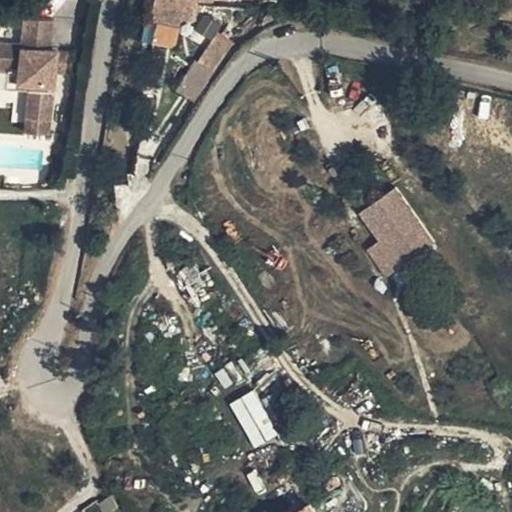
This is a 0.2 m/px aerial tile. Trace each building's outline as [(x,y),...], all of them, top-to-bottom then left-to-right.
[(155,0),(154,10),(183,17),(185,0),(155,0)] [(190,18),(192,0),(188,0),(185,0),(183,17),(190,18)] [(28,88),(25,116),(49,118),(54,73),(56,52),(56,50),(50,49),(52,18),(22,14),(20,41),(0,38),(0,65),(6,66),(4,85),(28,88)] [(199,62),(214,71),(233,42),(218,32),(199,62)] [(72,54),(56,52),(54,73),(70,75),(72,54)] [(142,90),(153,92),(156,80),(144,77),(142,90)] [(49,118),(25,116),(23,131),(48,134),(49,118)] [(116,201),(137,199),(134,172),(128,173),(128,181),(115,183),(116,201)] [(382,238),(401,266),(433,242),(395,186),(363,210),(382,238)] [(389,275),(401,266),(382,238),(370,246),(389,275)] [(254,447),(277,435),(253,390),(230,403),(254,447)] [(280,432),(292,425),(273,392),(261,400),(280,432)] [(382,461),(370,468),(377,479),(389,473),(382,461)] [(349,475),(312,501),(320,511),(361,511),(364,510),(364,504),(351,478),(349,475)] [(85,511),(105,511),(116,506),(110,494),(84,509),(85,511)] [(296,511),(284,511),(281,511),(320,511),(312,501),(296,511)]
